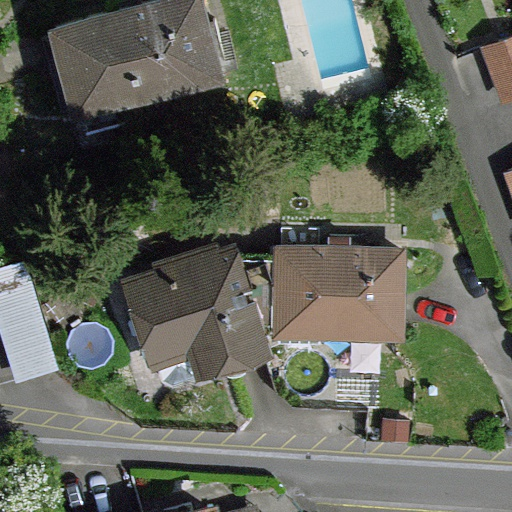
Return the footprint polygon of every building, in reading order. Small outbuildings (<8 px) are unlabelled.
[(199,0),(151,0),(60,24),(80,106),(219,72),(199,0)] [(511,35),(490,44),(510,95),(511,94),(511,35)] [(278,167),(269,139),(237,150),(247,178),(278,167)] [(403,250),(283,246),(283,256),(282,317),(322,319),(322,328),(401,330),(403,250)] [(234,249),(135,283),(158,355),(196,341),(204,365),(233,356),(265,346),(261,333),(281,327),(282,317),(283,256),(237,255),(234,249)] [(98,269),(71,256),(57,283),(84,296),(98,269)] [(27,261),(0,269),(0,302),(22,376),(58,365),(27,261)] [(200,375),(204,365),(196,341),(158,355),(166,378),(175,383),(200,375)]
